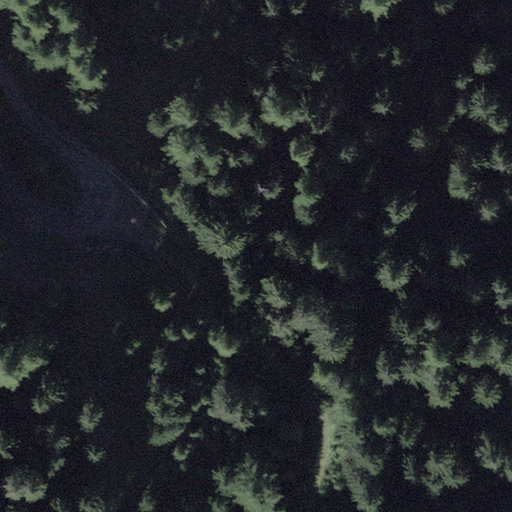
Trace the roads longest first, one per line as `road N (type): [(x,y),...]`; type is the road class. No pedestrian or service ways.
road 1 (track): [(110,207),(210,292),(306,404),(320,440),(308,511)]
road 2 (track): [(110,207),(102,184),(50,141),(0,79)]
road 3 (track): [(0,163),(51,219),(71,228),(93,225),(110,207)]
